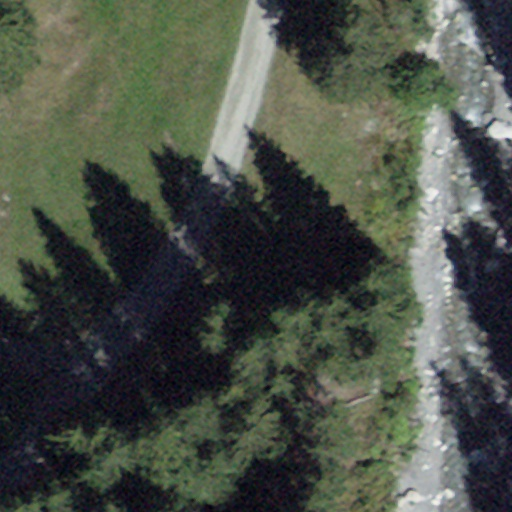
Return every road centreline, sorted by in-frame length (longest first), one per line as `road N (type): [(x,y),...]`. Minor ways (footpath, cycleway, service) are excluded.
road 1 (track): [(99,371),(119,361),(263,150),(252,67),(271,0)]
road 2 (track): [(0,494),(99,371)]
